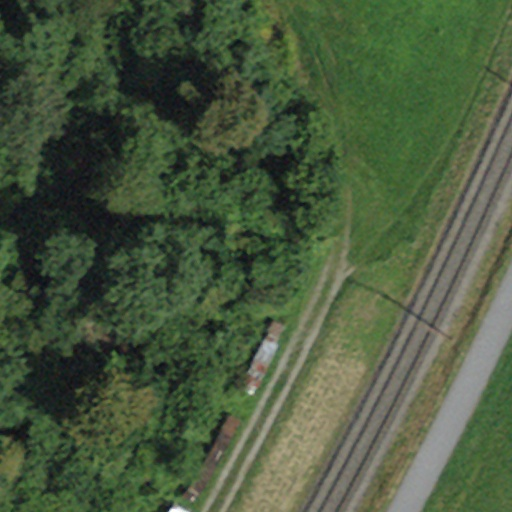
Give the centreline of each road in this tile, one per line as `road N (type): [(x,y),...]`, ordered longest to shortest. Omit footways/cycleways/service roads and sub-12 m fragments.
road 1 (track): [(332,276),(338,214),(330,162),(258,0)]
road 2 (track): [(213,511),(332,276)]
road 3 (track): [(407,511),(511,295)]
